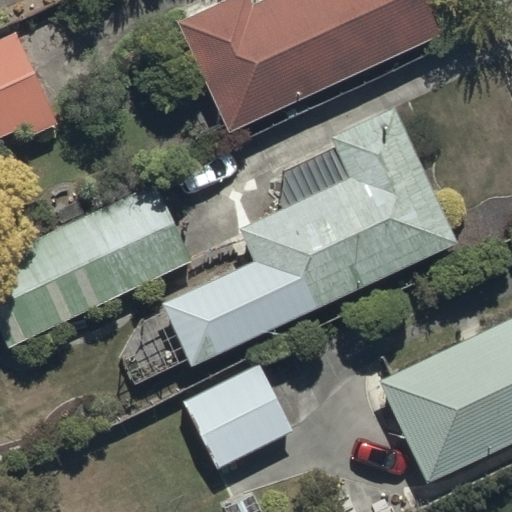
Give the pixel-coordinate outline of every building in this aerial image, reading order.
[(240,0),(228,0),(170,29),(222,136),(432,35),(414,0),(265,0),(246,10),(240,0)] [(0,39),(0,137),(24,126),(28,135),(50,125),(9,36),(0,39)] [(248,269),(154,307),(184,371),(450,246),(385,108),(319,139),(325,152),(271,177),(286,209),(231,234),(248,269)] [(0,254),(0,341),(4,349),(185,265),(148,185),(0,254)] [(511,318),(372,386),(421,487),(511,443),(511,318)] [(249,364),(176,404),(215,475),(288,436),(249,364)]
